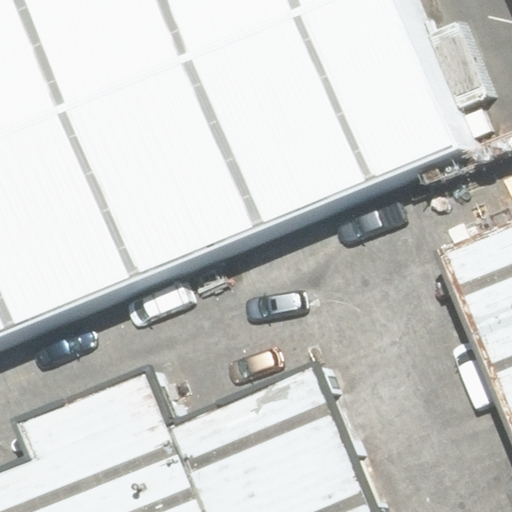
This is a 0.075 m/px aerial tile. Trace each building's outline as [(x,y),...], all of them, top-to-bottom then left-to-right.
[(437,0),(0,0),(0,363),(503,163),(437,0)] [(511,329),(511,232),(467,251),(502,334),(511,329)] [(511,329),(502,334),(511,358),(511,329)] [(199,420),(231,502),(374,446),(342,364),(199,420)] [(199,420),(0,499),(0,511),(235,511),(231,502),(199,420)] [(231,502),(235,511),(399,511),(374,446),(231,502)]
